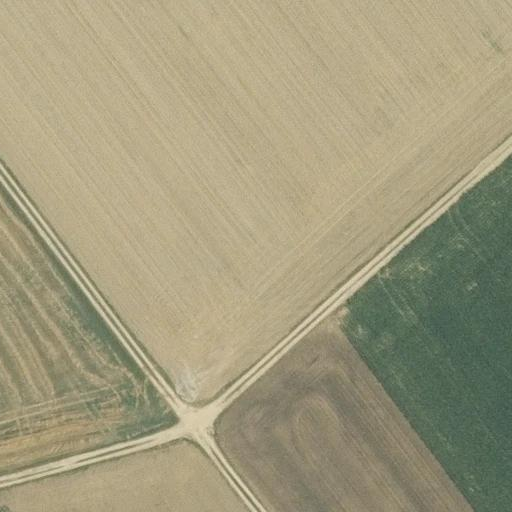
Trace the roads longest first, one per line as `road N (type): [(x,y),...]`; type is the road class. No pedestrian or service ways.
road 1 (track): [(511,143),(194,428)]
road 2 (track): [(0,173),(194,428)]
road 3 (track): [(194,428),(0,483)]
